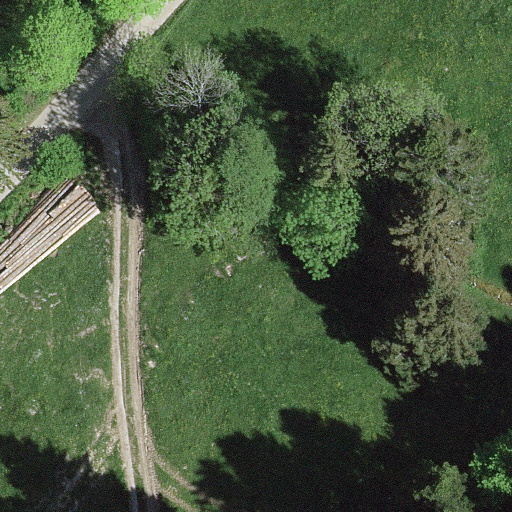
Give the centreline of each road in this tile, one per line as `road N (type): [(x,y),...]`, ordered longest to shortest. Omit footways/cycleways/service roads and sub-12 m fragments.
road 1 (track): [(160,511),(141,402),(161,4)]
road 2 (unclassified): [(166,0),(0,162)]
